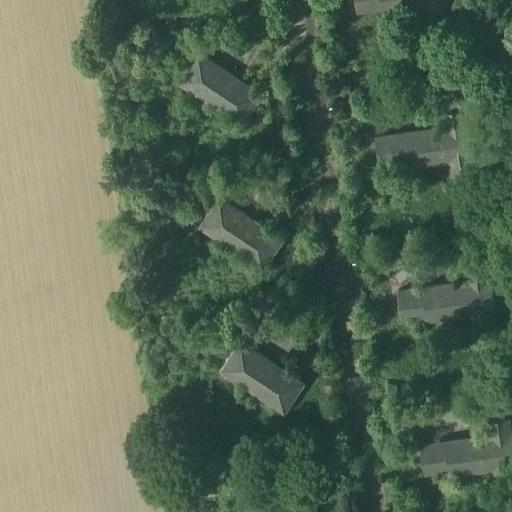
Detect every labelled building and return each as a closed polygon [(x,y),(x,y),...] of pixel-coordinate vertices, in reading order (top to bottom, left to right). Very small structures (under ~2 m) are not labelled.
[(356,0),(357,9),(382,5),(382,10),(427,4),(430,18),(450,15),(447,1),(450,0),(356,0)] [(186,37),(164,40),(165,52),(188,50),(186,37)] [(260,95),(197,53),(182,77),(196,86),(193,91),(241,123),(260,95)] [(460,93),(437,97),(439,109),(462,106),(460,93)] [(463,109),(443,112),(445,126),(398,132),(398,133),(376,136),(380,163),(404,160),(405,165),(450,158),(452,173),(472,170),(470,156),(472,155),(468,123),(465,123),(463,109)] [(205,186),(182,189),(184,202),(207,198),(205,186)] [(281,238),(219,197),(203,220),(217,229),(214,234),(262,267),(281,238)] [(482,246),(459,250),(461,262),(484,259),(482,246)] [(468,281),(440,285),(440,284),(421,287),(398,291),(402,318),(426,315),(427,319),(472,313),(474,327),(495,324),(492,310),(495,310),(490,277),(488,278),(486,263),(466,266),(468,281)] [(227,328),(204,333),(207,345),(230,340),(227,328)] [(302,383),(240,341),(224,364),(238,374),(235,379),(283,411),(302,383)] [(505,402),(482,405),(484,417),(507,414),(505,402)] [(490,435),(462,439),(421,445),(425,473),(449,469),(450,474),(495,467),(497,482),(511,479),(511,431),(510,432),(508,418),(488,421),(490,435)] [(246,474),(224,479),(226,491),(249,487),(246,474)] [(300,511),(261,486),(245,510),(248,511),(300,511)]
